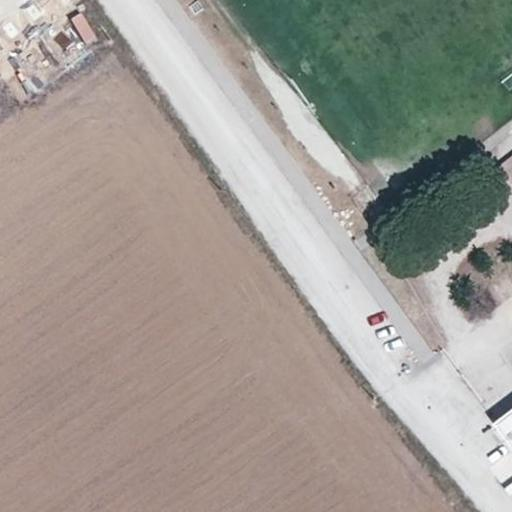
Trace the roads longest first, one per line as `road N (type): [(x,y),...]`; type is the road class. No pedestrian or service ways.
road 1 (residential): [(125,0),(434,431),(502,511)]
road 2 (unknown): [(409,396),(511,321)]
